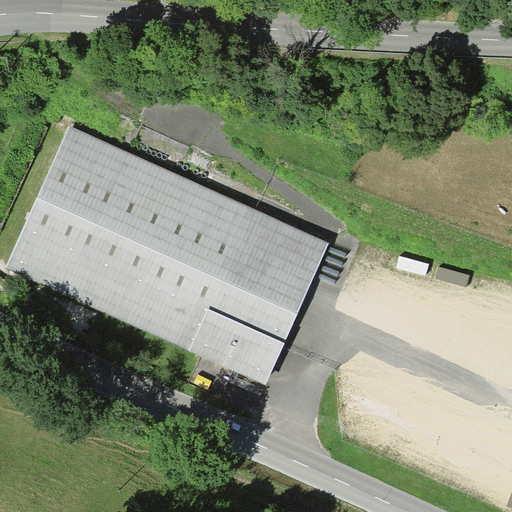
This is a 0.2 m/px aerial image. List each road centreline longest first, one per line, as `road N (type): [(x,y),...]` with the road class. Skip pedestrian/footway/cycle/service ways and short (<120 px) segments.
road 1 (tertiary): [(511,39),(0,12)]
road 2 (tertiary): [(0,330),(405,511)]
